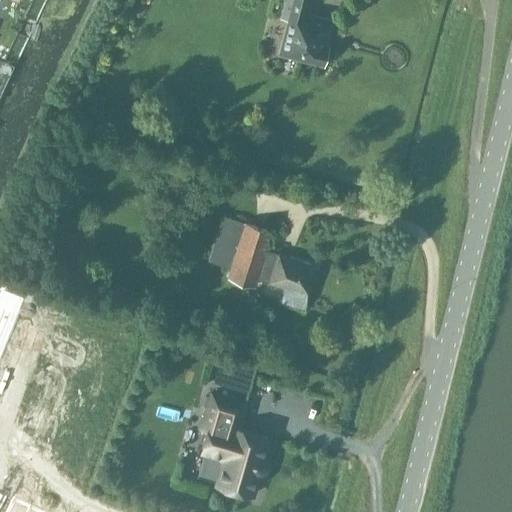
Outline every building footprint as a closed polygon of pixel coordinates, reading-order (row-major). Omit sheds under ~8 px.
[(280,54),(324,65),(329,46),(326,45),(332,20),(307,14),(310,0),(286,0),(281,18),(288,20),(280,54)] [(284,288),(280,299),(305,307),(318,265),(267,249),(272,231),(223,216),(209,260),(232,267),(229,276),(255,284),(257,278),(269,281),(269,283),(284,288)] [(0,332),(10,336),(25,298),(7,290),(10,282),(0,277),(0,332)] [(88,309),(77,339),(122,355),(131,332),(139,335),(144,320),(135,317),(133,324),(88,309)] [(0,361),(10,336),(0,332),(0,361)] [(216,383),(248,392),(256,365),(224,356),(216,383)] [(76,393),(52,385),(39,419),(52,423),(51,428),(67,433),(68,429),(79,433),(85,417),(98,422),(108,396),(78,386),(76,393)] [(212,393),(203,425),(202,428),(209,430),(203,452),(225,458),(217,485),(252,495),(269,437),(239,428),(246,402),(212,393)] [(130,404),(123,427),(143,433),(150,410),(130,404)] [(40,511),(14,499),(7,511),(40,511)]
